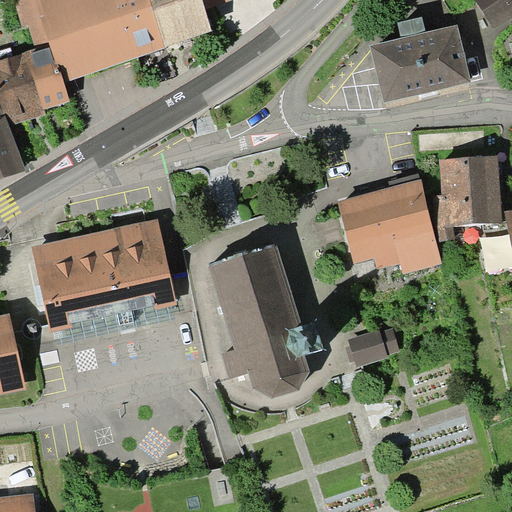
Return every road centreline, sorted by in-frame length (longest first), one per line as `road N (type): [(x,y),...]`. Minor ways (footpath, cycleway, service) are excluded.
road 1 (secondary): [(322,0),(256,54),(60,173)]
road 2 (residential): [(60,173),(108,178),(303,118)]
road 3 (residential): [(0,422),(208,369)]
road 4 (residential): [(303,118),(357,125),(482,105),(511,109)]
road 5 (residential): [(303,118),(294,96),(304,73),(367,0)]
